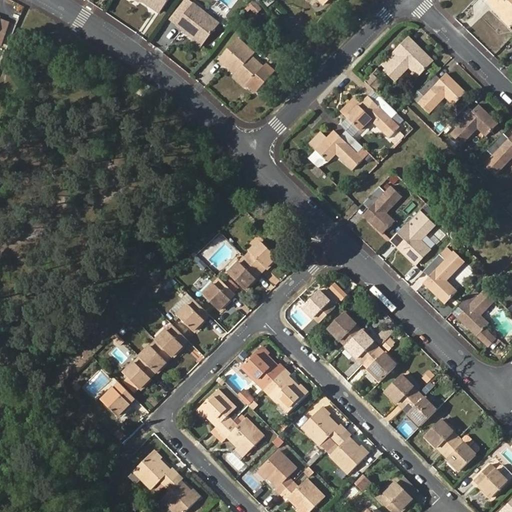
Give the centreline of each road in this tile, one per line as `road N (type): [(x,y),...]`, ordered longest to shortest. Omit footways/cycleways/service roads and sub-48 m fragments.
road 1 (residential): [(253,511),(174,432),(169,417),(265,316)]
road 2 (residential): [(447,499),(265,316)]
road 3 (tertiary): [(245,154),(145,59),(54,0)]
road 4 (residential): [(245,154),(402,0)]
road 5 (tertiary): [(495,388),(338,242)]
road 6 (residential): [(415,0),(511,93)]
road 7 (tertiary): [(338,242),(245,154)]
